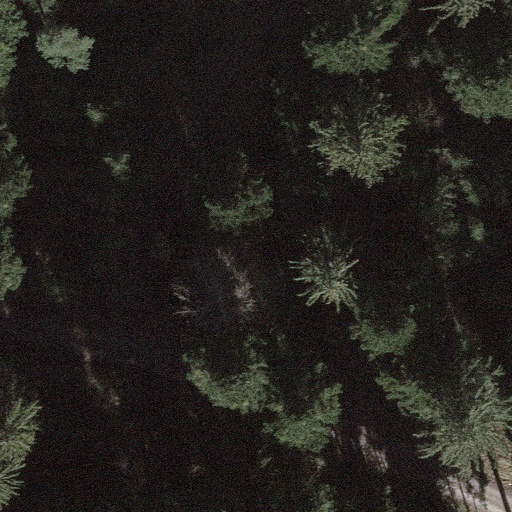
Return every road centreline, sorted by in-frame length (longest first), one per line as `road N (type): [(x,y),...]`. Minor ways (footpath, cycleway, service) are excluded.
road 1 (track): [(0,324),(130,343),(461,475),(511,503)]
road 2 (track): [(273,0),(154,185),(130,343)]
